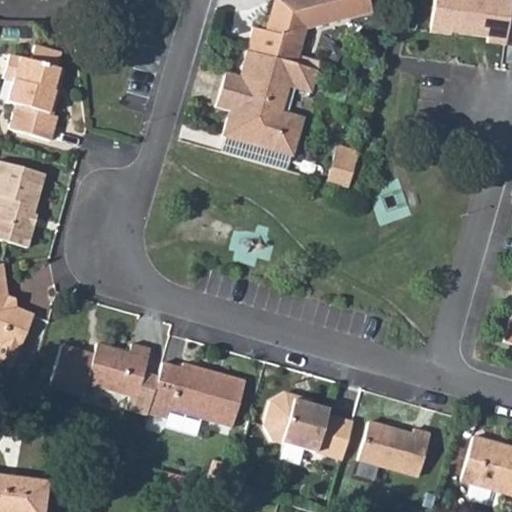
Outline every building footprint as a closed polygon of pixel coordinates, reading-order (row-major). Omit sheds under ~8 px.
[(252,28),(246,50),(295,63),(306,28),(370,11),(366,0),(283,0),(272,3),(264,30),(252,28)] [(488,41),(506,43),(511,0),(436,0),(432,32),(452,35),(453,27),(461,27),(461,32),(488,36),(488,41)] [(8,54),(0,77),(11,80),(5,102),(15,104),(8,128),(49,141),(56,116),(51,114),(58,92),(54,91),(60,69),(55,67),(60,52),(33,44),(27,60),(8,54)] [(295,63),(246,50),(240,69),(244,70),(243,76),(224,72),(213,106),(228,110),(221,135),(291,156),(300,124),(291,121),(286,113),(286,110),(292,89),(302,84),(311,86),(316,69),(295,63)] [(302,84),(292,89),(309,93),(311,86),(302,84)] [(302,118),(286,113),(291,121),(300,124),(302,118)] [(334,152),(355,158),(357,152),(335,145),(334,152)] [(334,152),(324,182),(347,188),(355,158),(334,152)] [(0,240),(27,249),(34,227),(26,225),(29,215),(32,217),(44,174),(0,161),(0,240)] [(36,218),(32,217),(29,215),(26,225),(34,227),(36,218)] [(2,264),(0,264),(0,344),(1,345),(0,348),(0,360),(17,367),(33,314),(16,307),(14,299),(6,296),(1,294),(0,288),(0,283),(4,283),(2,264)] [(63,345),(51,386),(83,395),(87,383),(130,396),(127,407),(148,413),(158,376),(144,372),(151,350),(132,344),(129,353),(98,343),(94,354),(63,345)] [(158,376),(148,413),(167,419),(171,407),(233,426),(246,382),(184,363),(182,369),(162,362),(158,376)] [(30,386),(25,405),(42,415),(50,391),(30,386)] [(312,404),(296,399),(297,394),(288,392),(274,398),(266,423),(275,439),(343,459),(354,421),(329,414),(330,409),(312,404)] [(297,394),(296,399),(312,404),(313,399),(297,394)] [(370,420),(359,459),(418,477),(431,433),(413,428),(412,433),(370,420)] [(511,455),(498,451),(500,444),(474,437),(461,481),(500,493),(511,496),(511,455)] [(511,447),(500,444),(498,451),(511,455),(511,452),(511,447)] [(0,475),(0,511),(41,511),(45,481),(0,475)] [(500,493),(469,484),(466,494),(469,500),(491,506),(496,504),(500,493)]
